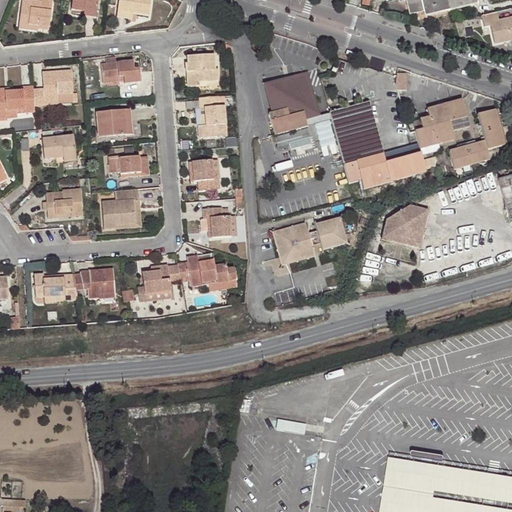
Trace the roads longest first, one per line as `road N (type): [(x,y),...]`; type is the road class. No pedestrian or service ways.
road 1 (residential): [(405,309),(272,315),(255,305),(249,148),(257,115),(235,38)]
road 2 (secondary): [(405,309),(212,359),(0,377)]
road 3 (residential): [(3,260),(157,245),(167,237),(160,40)]
road 4 (tertiary): [(251,9),(511,90)]
road 5 (tertiary): [(511,76),(275,0)]
road 6 (residential): [(160,40),(0,57)]
